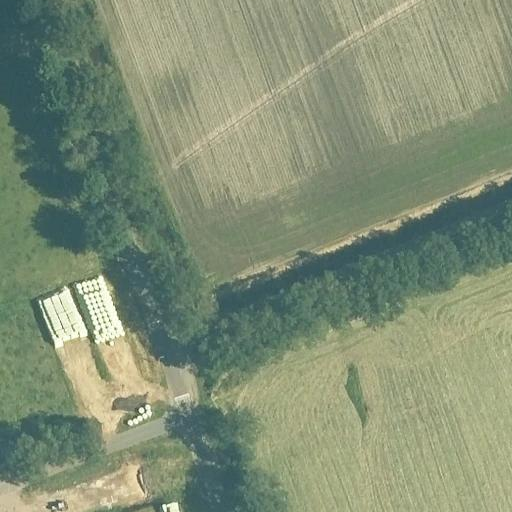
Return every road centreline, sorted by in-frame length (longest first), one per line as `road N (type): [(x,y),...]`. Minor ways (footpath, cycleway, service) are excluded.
road 1 (unclassified): [(165,360),(39,0)]
road 2 (unclassified): [(165,360),(511,220)]
road 3 (unclassified): [(218,511),(165,360)]
